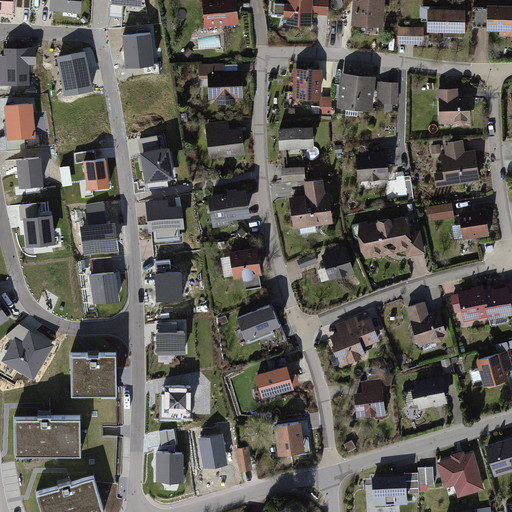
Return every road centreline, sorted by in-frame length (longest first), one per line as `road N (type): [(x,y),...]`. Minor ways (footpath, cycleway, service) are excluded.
road 1 (residential): [(303,325),(278,266),(260,174),(263,54),(493,67)]
road 2 (residential): [(136,329),(128,198),(103,43),(87,34),(0,30)]
road 3 (residential): [(303,325),(450,275),(497,268),(511,243)]
road 4 (residential): [(136,329),(71,327),(36,310),(17,273),(0,204)]
road 5 (residential): [(511,418),(330,474)]
road 6 (residential): [(140,511),(136,329)]
road 7 (residential): [(511,237),(500,189),(493,67)]
road 8 (residential): [(330,474),(319,375),(303,325)]
road 9 (residential): [(330,474),(188,511)]
